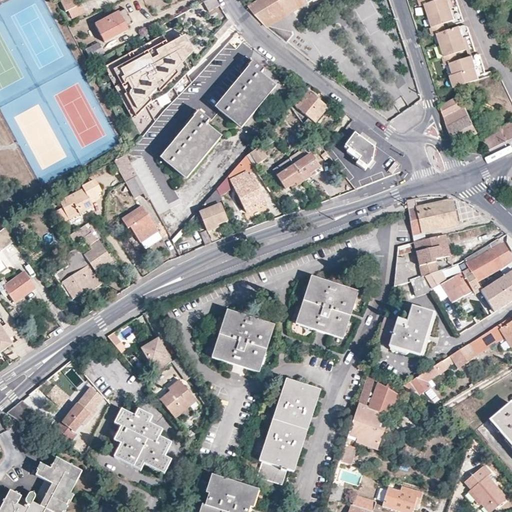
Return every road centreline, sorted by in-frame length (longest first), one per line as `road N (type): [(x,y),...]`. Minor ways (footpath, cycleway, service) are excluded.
road 1 (secondary): [(0,392),(99,321),(171,282),(427,188)]
road 2 (residential): [(231,0),(262,40),(395,137)]
